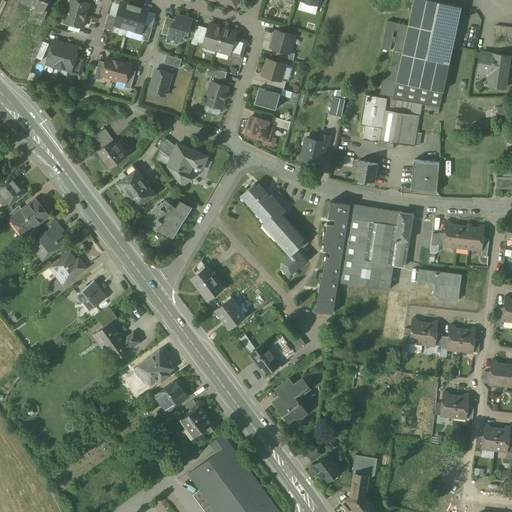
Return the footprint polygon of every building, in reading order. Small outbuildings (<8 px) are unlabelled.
[(49,0),(22,0),(23,1),(36,7),(32,15),(44,21),(48,12),(45,10),(49,0)] [(79,0),(70,0),(68,10),(86,16),(90,3),(79,0)] [(462,7),(428,0),(414,0),(408,26),(396,81),(443,92),(462,7)] [(135,6),(121,2),(117,17),(115,25),(128,29),(135,6)] [(148,10),(135,6),(128,29),(142,33),(144,25),(148,10)] [(86,16),(68,10),(64,23),(69,24),(81,28),(83,28),(86,16)] [(109,14),(104,29),(113,31),(115,25),(117,17),(109,14)] [(192,19),(181,15),(180,18),(177,17),(175,23),(172,23),(168,35),(168,38),(182,42),(185,33),(188,34),(189,28),(192,20),(192,19)] [(198,21),(192,20),(189,28),(195,30),(197,25),(198,21)] [(166,21),(162,33),(168,35),(172,23),(166,21)] [(408,26),(387,21),(381,49),(390,51),(392,41),(396,42),(388,77),(388,79),(396,81),(408,26)] [(81,28),(69,24),(68,30),(79,33),(81,28)] [(223,27),(210,24),(208,28),(204,44),(203,47),(217,50),(223,27)] [(153,27),(144,25),(142,33),(144,33),(142,40),(149,42),(153,27)] [(208,28),(197,25),(195,30),(192,40),(204,44),(208,28)] [(511,27),(496,26),(494,37),(501,38),(500,43),(506,43),(506,39),(511,39),(511,27)] [(237,31),(223,27),(217,50),(230,54),(235,37),(237,31)] [(295,36),(276,30),(271,47),(278,49),(290,53),(290,52),(295,36)] [(247,41),(235,37),(230,54),(242,58),(247,41)] [(66,45),(53,41),(46,64),(60,68),(66,45)] [(43,42),(36,58),(42,61),(49,44),(43,42)] [(78,48),(66,45),(60,68),(71,71),(76,56),(78,48)] [(290,53),(278,49),(276,55),(293,60),(295,54),(290,52),(290,53)] [(510,57),(493,54),(481,53),(479,69),(491,70),(489,86),(505,88),(510,57)] [(182,59),(167,55),(164,64),(179,68),(182,59)] [(84,59),(76,56),(71,71),(73,74),(80,76),(84,59)] [(119,61),(107,57),(105,63),(101,76),(102,76),(114,79),(119,61)] [(286,64),(267,59),(263,75),(269,77),(281,80),(286,64)] [(105,63),(99,61),(94,78),(100,80),(102,76),(101,76),(105,63)] [(132,65),(119,61),(114,79),(126,83),(130,70),(132,65)] [(227,72),(210,67),(208,75),(225,80),(227,72)] [(136,72),(130,70),(126,83),(125,87),(131,89),(136,72)] [(172,74),(156,70),(150,92),(165,96),(172,74)] [(388,77),(384,76),(379,97),(413,102),(440,107),(443,92),(396,81),(388,79),(388,77)] [(281,80),(269,77),(267,84),(284,89),(286,82),(281,80)] [(228,86),(212,81),(206,104),(222,108),(224,100),(226,99),(227,96),(226,94),(228,86)] [(280,96),(265,92),(266,90),(259,88),(255,103),(276,109),(280,96)] [(307,96),(301,95),(298,105),(304,106),(307,96)] [(379,97),(365,95),(361,124),(366,125),(363,140),(377,142),(377,146),(393,149),(394,142),(406,144),(411,114),(413,102),(379,97)] [(345,99),(333,97),(329,114),(341,117),(345,99)] [(70,102),(65,109),(71,114),(77,108),(70,102)] [(499,116),(510,115),(510,105),(498,106),(499,116)] [(411,114),(406,144),(415,146),(420,116),(411,114)] [(272,123),(251,117),(246,134),(271,141),(275,126),(276,124),(272,123)] [(291,122),(274,117),(272,123),(276,124),(275,126),(289,130),(291,122)] [(113,140),(105,129),(94,137),(98,141),(103,148),(113,140)] [(320,141),(306,138),(302,159),(321,163),(326,144),(328,144),(329,136),(322,135),(320,141)] [(176,147),(165,138),(157,148),(168,156),(172,158),(176,147)] [(103,148),(98,151),(103,158),(101,160),(108,169),(126,156),(113,140),(103,148)] [(103,148),(98,141),(93,145),(98,151),(103,148)] [(207,157),(178,144),(176,147),(172,158),(168,166),(182,185),(191,178),(185,169),(188,163),(202,169),(207,157)] [(380,163),(360,159),(356,182),(371,182),(371,180),(377,181),(380,163)] [(440,161),(415,159),(412,189),(437,192),(440,161)] [(132,165),(123,172),(127,177),(136,170),(132,165)] [(127,177),(119,183),(125,192),(126,191),(132,198),(131,199),(137,208),(155,194),(148,186),(142,179),(143,178),(136,170),(127,177)] [(5,171),(0,175),(0,183),(9,176),(5,171)] [(511,173),(503,173),(503,177),(496,177),(496,188),(511,188),(511,173)] [(26,192),(12,174),(9,176),(0,183),(0,199),(6,208),(26,192)] [(260,217),(278,203),(272,195),(268,199),(255,184),(241,196),(260,217)] [(14,217),(13,217),(15,219),(26,232),(47,215),(35,200),(23,209),(14,217)] [(177,207),(166,201),(148,215),(146,218),(152,225),(155,228),(159,222),(160,222),(162,220),(161,219),(164,218),(166,220),(165,231),(173,236),(186,214),(185,214),(178,209),(179,209),(177,207)] [(188,206),(180,201),(177,207),(179,209),(178,209),(185,214),(189,207),(189,206),(188,206)] [(329,237),(344,240),(350,204),(331,201),(330,212),(336,213),(335,224),(328,223),(326,233),(330,234),(329,237)] [(278,203),(260,217),(265,222),(262,224),(290,255),(283,261),(283,262),(282,264),(281,265),(281,266),(282,268),(282,269),(283,271),(284,272),(285,273),(286,273),(287,274),(289,274),(291,274),(292,273),(293,273),(294,272),(307,260),(298,249),(304,244),(279,215),(285,210),(278,203)] [(23,209),(20,205),(10,212),(14,217),(23,209)] [(400,212),(351,205),(344,240),(339,283),(389,290),(393,265),(405,267),(413,214),(400,212)] [(10,212),(5,216),(10,223),(15,219),(13,217),(14,217),(10,212)] [(61,227),(54,218),(45,225),(48,230),(52,235),(58,230),(61,227)] [(453,225),(450,222),(446,221),(445,233),(443,245),(443,246),(456,247),(459,226),(453,225)] [(465,227),(459,226),(456,247),(469,249),(472,224),(468,224),(465,227)] [(481,225),(477,228),(472,228),(472,224),(469,249),(482,250),(484,238),(485,226),(481,225)] [(58,230),(52,235),(48,230),(36,239),(35,237),(33,239),(34,240),(32,242),(44,258),(67,241),(58,230)] [(344,240),(329,237),(328,241),(325,240),(324,250),(331,251),(329,262),(325,261),(323,275),(325,275),(338,277),(344,240)] [(489,238),(484,238),(482,250),(481,256),(487,256),(489,238)] [(511,248),(505,248),(502,283),(511,284),(511,248)] [(78,263),(70,252),(51,266),(64,283),(86,267),(81,261),(78,263)] [(202,263),(192,270),(196,275),(206,268),(202,263)] [(222,290),(206,268),(196,275),(191,279),(207,301),(222,290)] [(461,275),(418,270),(417,282),(435,284),(434,291),(432,293),(438,297),(459,300),(461,275)] [(338,277),(325,275),(325,278),(321,278),(317,307),(319,308),(319,312),(333,314),(338,277)] [(94,282),(78,294),(83,301),(86,300),(91,307),(90,308),(91,309),(106,297),(94,282)] [(511,300),(509,297),(505,296),(504,308),(502,320),(502,321),(511,321),(511,300)] [(231,299),(215,311),(223,321),(224,320),(230,328),(229,329),(229,330),(245,318),(231,299)] [(98,313),(104,323),(117,315),(111,305),(98,313)] [(419,323),(416,319),(412,319),(411,329),(409,343),(422,345),(425,323),(419,323)] [(124,339),(111,321),(94,333),(94,334),(99,331),(118,358),(141,341),(134,331),(124,339)] [(431,324),(425,323),(422,345),(435,346),(436,346),(437,334),(438,322),(434,321),(431,324)] [(463,330),(457,329),(454,325),(450,325),(449,337),(447,349),(460,351),(463,330)] [(472,328),(468,330),(463,330),(460,351),(473,352),(475,340),(476,328),(472,328)] [(411,329),(405,329),(402,353),(408,353),(409,343),(411,329)] [(246,334),(240,338),(248,351),(254,348),(246,334)] [(264,343),(248,355),(249,355),(265,376),(264,376),(265,377),(296,354),(295,353),(288,343),(283,336),(268,347),(264,343)] [(298,336),(288,343),(295,353),(305,346),(298,336)] [(165,359),(158,349),(136,366),(141,374),(139,376),(144,383),(149,380),(152,383),(159,377),(161,381),(169,375),(167,371),(172,367),(171,366),(171,363),(169,361),(165,359)] [(496,360),(491,360),(490,372),(489,384),(502,386),(504,364),(498,364),(496,360)] [(511,363),(510,365),(504,364),(502,386),(511,386),(511,363)] [(284,394),(273,401),(289,422),(295,417),(298,420),(307,413),(296,399),(310,388),(303,378),(295,384),(295,385),(294,386),(284,394)] [(289,379),(279,387),(279,388),(284,394),(294,386),(289,379)] [(176,380),(155,395),(156,396),(157,395),(161,401),(160,401),(161,403),(165,399),(171,408),(188,396),(179,384),(176,380)] [(454,417),(456,396),(450,395),(447,392),(443,391),(442,403),(441,415),(440,416),(454,417)] [(456,396),(454,417),(467,419),(467,418),(468,406),(469,394),(466,394),(462,397),(456,396)] [(86,395),(81,399),(89,410),(91,409),(86,402),(89,400),(86,395)] [(94,407),(89,400),(86,402),(91,409),(94,407)] [(200,405),(183,418),(190,428),(186,431),(192,438),(204,429),(213,422),(200,405)] [(89,413),(85,416),(91,424),(95,421),(89,413)] [(214,422),(204,429),(208,434),(219,426),(215,420),(213,422),(214,422)] [(491,428),(488,425),(484,424),(483,436),(481,448),(481,449),(494,450),(497,429),(491,428)] [(506,427),(503,430),(497,429),(494,450),(508,452),(508,451),(509,439),(510,427),(506,427)] [(279,511),(223,434),(211,443),(217,453),(190,473),(201,489),(193,495),(206,511),(279,511)] [(317,448),(308,455),(312,462),(322,454),(317,448)] [(328,454),(311,467),(318,475),(319,474),(322,478),(324,476),(328,481),(327,481),(328,482),(341,472),(341,471),(328,455),(329,455),(328,454)] [(377,459),(357,456),(357,455),(356,455),(353,473),(355,474),(355,473),(368,476),(372,476),(374,475),(377,459)] [(347,472),(341,472),(339,485),(353,487),(355,474),(353,473),(347,472)] [(353,487),(351,497),(346,501),(346,502),(346,503),(345,502),(345,503),(344,504),(343,505),(348,511),(349,510),(350,509),(351,509),(352,507),(356,511),(378,511),(365,496),(368,476),(355,473),(353,487)]
